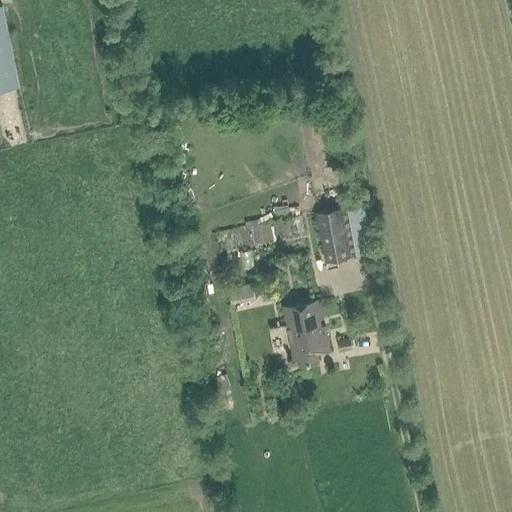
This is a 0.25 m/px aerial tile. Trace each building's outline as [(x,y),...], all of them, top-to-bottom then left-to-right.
[(2,6),(0,6),(0,91),(19,88),(2,6)] [(317,212),(326,261),(351,257),(343,208),(317,212)] [(231,302),(255,297),(252,281),(228,286),(231,302)] [(316,353),(329,350),(324,325),(320,326),(318,319),(322,318),(318,298),(281,306),(292,358),(297,357),(299,365),(318,361),(316,353)] [(338,341),(341,355),(354,351),(351,337),(338,341)]
